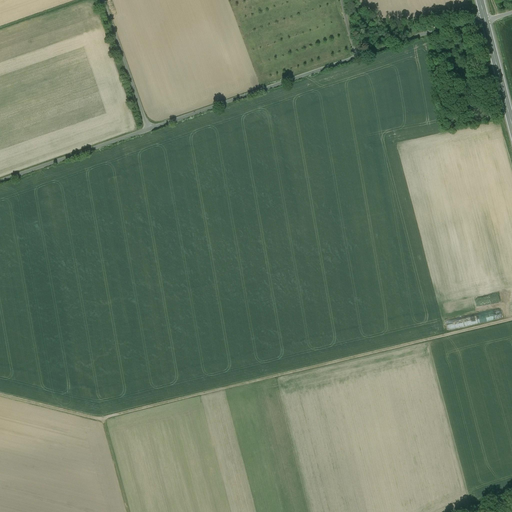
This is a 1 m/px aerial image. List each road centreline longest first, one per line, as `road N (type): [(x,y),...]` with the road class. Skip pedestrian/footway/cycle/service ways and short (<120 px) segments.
road 1 (unclassified): [(0,181),(421,34),(485,21)]
road 2 (track): [(101,419),(511,319)]
